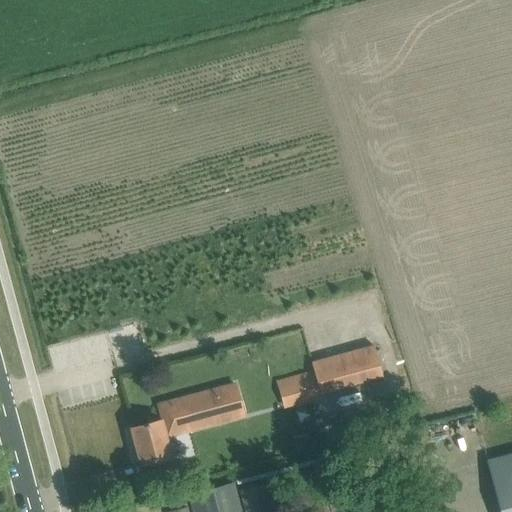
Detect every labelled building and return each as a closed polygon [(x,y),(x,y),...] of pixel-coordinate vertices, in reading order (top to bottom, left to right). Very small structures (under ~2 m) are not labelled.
[(345,389),(383,378),(374,346),(311,363),(314,371),(320,395),(345,389)] [(223,388),(198,395),(179,400),(157,405),(161,421),(132,429),(142,464),(161,459),(169,457),(173,456),(167,436),(243,415),(235,385),(223,388)] [(511,511),(511,453),(486,460),(499,511),(511,511)] [(188,495),(192,511),(241,511),(234,483),(188,495)] [(276,511),(276,510),(268,483),(239,490),(244,511),(276,511)]
